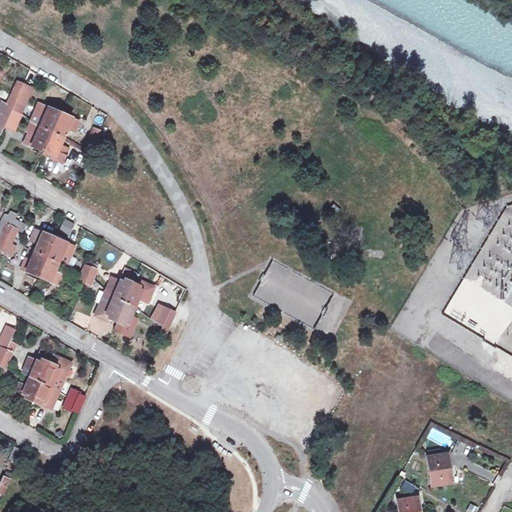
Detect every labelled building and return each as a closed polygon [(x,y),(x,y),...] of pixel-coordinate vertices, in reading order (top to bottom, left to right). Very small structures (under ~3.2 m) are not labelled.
[(27,107),(24,105),(32,88),(24,84),(21,89),(14,107),(12,110),(14,110),(23,114),(24,115),(27,107)] [(8,105),(14,107),(21,89),(16,87),(8,105)] [(0,134),(1,135),(12,110),(14,107),(8,105),(2,101),(0,106),(0,112),(2,113),(0,116),(0,134)] [(45,116),(48,108),(43,106),(39,114),(45,116)] [(40,127),(52,133),(60,113),(48,108),(45,116),(40,127)] [(16,131),(23,114),(14,110),(7,126),(16,131)] [(74,133),(79,121),(60,113),(52,133),(64,138),(67,130),(74,133)] [(44,152),(52,133),(40,127),(35,124),(32,121),(27,131),(30,132),(25,144),(32,147),(44,152)] [(96,146),(97,143),(101,132),(94,129),(89,143),(90,144),(87,150),(93,152),(96,146)] [(68,149),(61,146),(64,138),(52,133),(44,152),(42,155),(57,161),(62,163),(68,149)] [(98,160),(103,149),(96,146),(93,152),(91,158),(98,160)] [(91,158),(93,152),(87,150),(84,158),(89,161),(91,158)] [(15,220),(17,215),(10,212),(8,216),(5,215),(0,226),(0,228),(9,233),(15,220)] [(23,233),(26,225),(15,220),(9,233),(8,235),(14,238),(17,230),(23,233)] [(8,235),(9,233),(0,228),(0,250),(1,251),(8,235)] [(47,258),(55,239),(42,233),(36,230),(31,242),(38,245),(35,253),(47,258)] [(12,256),(16,247),(11,244),(14,238),(8,235),(1,251),(12,256)] [(63,252),(67,244),(62,242),(55,239),(47,258),(59,263),(63,252)] [(69,255),(72,246),(67,244),(63,252),(69,255)] [(38,277),(47,258),(35,253),(31,261),(26,259),(21,270),(38,277)] [(55,273),(59,263),(47,258),(38,277),(58,286),(62,276),(55,273)] [(98,271),(102,261),(96,259),(94,263),(92,268),(98,271)] [(92,268),(87,266),(86,266),(82,273),(89,276),(92,268)] [(94,280),(98,271),(92,268),(89,276),(88,278),(94,280)] [(125,303),(133,283),(136,275),(126,270),(121,282),(116,280),(112,278),(107,292),(110,294),(114,298),(125,303)] [(88,278),(89,276),(82,273),(80,281),(86,283),(88,278)] [(92,286),(94,280),(88,278),(86,283),(92,286)] [(148,303),(155,288),(151,286),(141,282),(139,286),(133,283),(125,303),(135,307),(139,299),(148,303)] [(116,322),(125,303),(114,298),(110,294),(107,292),(96,316),(109,322),(110,319),(116,322)] [(137,319),(131,317),(135,307),(125,303),(116,322),(118,323),(123,325),(120,333),(130,337),(135,326),(134,325),(137,319)] [(168,329),(177,312),(165,307),(157,323),(163,327),(168,329)] [(120,333),(123,325),(118,323),(114,331),(120,333)] [(165,336),(168,329),(163,327),(159,334),(165,336)] [(10,342),(12,338),(3,334),(0,340),(0,348),(1,349),(0,350),(0,357),(3,360),(10,342)] [(12,353),(12,354),(16,345),(10,342),(3,360),(7,363),(12,353)] [(511,357),(482,342),(472,360),(511,380),(511,357)] [(41,382),(52,355),(40,350),(35,360),(29,358),(25,366),(22,373),(23,374),(29,377),(41,382)] [(59,390),(71,363),(52,355),(41,382),(53,387),(56,390),(57,389),(59,390)] [(33,401),(41,382),(29,377),(26,386),(19,383),(15,394),(33,401)] [(59,391),(56,390),(53,387),(41,382),(33,401),(51,409),(59,391)] [(82,405),(85,398),(80,395),(77,403),(82,405)] [(79,413),(82,405),(77,403),(73,410),(79,413)] [(442,434),(435,437),(438,445),(445,442),(442,434)] [(9,459),(17,463),(22,450),(15,447),(9,459)] [(429,457),(428,457),(432,486),(457,483),(456,476),(454,477),(452,468),(450,468),(448,454),(439,455),(439,451),(428,452),(429,457)] [(7,488),(10,479),(12,475),(6,472),(2,481),(0,479),(0,484),(1,485),(7,488)] [(418,511),(420,511),(418,497),(397,500),(398,511),(418,511)]
